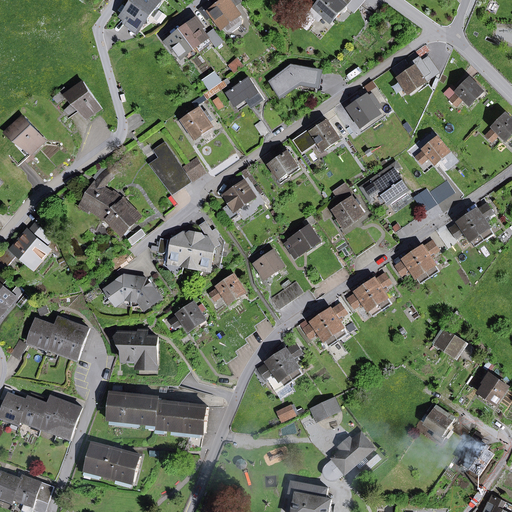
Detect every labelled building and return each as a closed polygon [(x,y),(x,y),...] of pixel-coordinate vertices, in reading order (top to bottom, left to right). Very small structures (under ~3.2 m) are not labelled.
[(126,23),(131,22),(141,30),(145,24),(149,23),(148,19),(162,0),(161,0),(134,0),(123,17),(125,18),(126,23)] [(242,25),(243,20),(234,8),(227,0),(222,4),(220,1),(217,4),(219,7),(213,11),(228,32),(232,32),(242,25)] [(227,0),(234,8),(242,2),(240,0),(227,0)] [(346,6),(351,0),(323,0),(312,13),(320,20),(324,15),(332,22),(341,13),(345,13),(347,10),(346,6)] [(351,0),(346,6),(354,13),(365,1),(364,0),(351,0)] [(209,2),(199,10),(206,19),(211,16),(208,12),(214,7),(209,2)] [(306,12),(298,22),(307,29),(314,19),(306,12)] [(205,27),(198,18),(183,30),(196,48),(199,46),(209,38),(207,35),(202,29),(205,27)] [(141,30),(131,22),(131,24),(129,28),(135,33),(137,34),(141,30)] [(214,29),(207,35),(209,38),(212,42),(216,47),(224,42),(214,29)] [(176,48),(183,58),(186,55),(195,49),(196,48),(183,30),(167,42),(174,50),(176,48)] [(199,46),(203,50),(212,42),(209,38),(199,46)] [(186,55),(190,60),(199,54),(195,49),(186,55)] [(238,59),(229,66),(234,73),(244,66),(238,59)] [(318,84),(321,71),(302,68),(302,67),(293,66),(289,69),(289,70),(272,82),(282,98),(305,82),(318,84)] [(406,85),(410,92),(417,87),(426,81),(417,67),(401,78),(403,80),(400,82),(404,87),(406,85)] [(257,105),(265,100),(250,78),(228,93),(238,108),(252,98),(257,105)] [(228,79),(214,88),(217,93),(231,83),(228,79)] [(454,104),(462,96),(465,99),(471,105),(484,92),(471,79),(459,91),(450,100),(454,104)] [(58,102),(55,105),(66,116),(76,107),(78,109),(89,119),(103,109),(84,82),(69,92),(66,95),(58,102)] [(307,91),(317,93),(318,84),(305,82),(304,90),(307,91)] [(366,87),(368,91),(375,86),(373,82),(366,87)] [(417,87),(410,92),(406,85),(404,87),(410,95),(419,89),(417,87)] [(445,94),(450,100),(459,91),(453,86),(445,94)] [(65,88),(54,98),(58,102),(66,95),(69,92),(65,88)] [(207,99),(217,93),(214,88),(204,95),(207,99)] [(207,99),(204,95),(193,103),(196,107),(207,99)] [(454,104),(457,107),(465,99),(462,96),(454,104)] [(374,99),(371,101),(368,97),(351,108),(356,116),(354,118),(360,127),(379,113),(374,105),(377,103),(374,99)] [(254,107),(257,105),(252,98),(238,108),(240,111),(251,103),(254,107)] [(66,116),(68,119),(78,109),(76,107),(66,116)] [(193,139),(213,125),(207,117),(210,115),(207,111),(204,113),(201,109),(184,121),(189,129),(187,130),(193,139)] [(490,139),(498,131),(501,134),(507,140),(511,135),(511,119),(507,115),(486,135),(490,139)] [(24,117),(7,133),(18,142),(6,153),(18,166),(27,158),(19,150),(23,146),(32,154),(46,141),(24,117)] [(255,126),(263,137),(270,133),(262,121),(255,126)] [(319,143),(324,151),(341,139),(328,121),(323,124),(321,121),(316,125),(318,128),(308,134),(306,131),(293,140),(303,154),(319,143)] [(308,134),(318,128),(316,125),(306,131),(308,134)] [(490,139),(493,142),(501,134),(498,131),(490,139)] [(431,157),(437,164),(450,152),(439,138),(416,157),(420,161),(428,154),(431,157)] [(172,195),(191,182),(189,178),(182,169),(165,144),(156,151),(157,151),(159,150),(163,157),(162,158),(152,165),(172,195)] [(18,166),(19,166),(32,154),(23,146),(19,150),(27,158),(18,166)] [(291,176),(301,169),(289,152),(282,156),(280,153),(275,157),(277,160),(270,165),(280,179),(279,181),(280,184),(291,176)] [(420,161),(422,164),(431,157),(428,154),(420,161)] [(207,172),(198,158),(191,163),(200,176),(206,172),(207,172)] [(381,192),(389,204),(407,192),(410,190),(396,171),(400,168),(397,162),(361,188),(370,200),(381,192)] [(190,177),(193,181),(200,176),(191,163),(182,169),(189,178),(190,177)] [(103,174),(98,181),(103,183),(107,178),(113,174),(110,169),(103,174)] [(247,178),(249,176),(254,185),(257,183),(247,170),(243,172),(247,178)] [(107,178),(103,183),(98,181),(96,184),(104,189),(109,183),(115,177),(113,174),(107,178)] [(438,205),(456,193),(447,181),(436,189),(443,199),(437,203),(438,205)] [(231,221),(239,216),(236,211),(256,197),(246,182),(225,196),(231,204),(223,208),(231,221)] [(142,217),(124,199),(122,201),(115,196),(104,189),(96,184),(95,183),(84,200),(92,205),(91,209),(105,219),(107,218),(124,235),(142,217)] [(346,184),(335,192),(338,196),(349,189),(346,184)] [(341,201),(352,193),(349,189),(338,196),(341,201)] [(443,199),(436,189),(430,193),(437,203),(443,199)] [(394,207),(398,211),(415,199),(409,195),(407,192),(389,204),(393,208),(394,207)] [(339,219),(344,227),(363,214),(358,206),(361,204),(358,199),(355,202),(353,199),(336,211),(340,217),(339,219)] [(398,211),(386,219),(395,231),(424,211),(416,199),(415,199),(398,211)] [(91,209),(92,205),(84,200),(80,207),(89,212),(91,209)] [(492,209),(487,203),(469,216),(486,240),(495,234),(487,222),(490,220),(489,218),(486,213),(492,209)] [(489,218),(494,214),(492,209),(486,213),(489,218)] [(468,235),(476,247),(486,240),(469,216),(450,229),(454,235),(460,231),(463,235),(464,237),(468,235)] [(340,229),(344,227),(339,219),(335,221),(340,229)] [(29,232),(32,234),(39,226),(36,224),(29,232)] [(47,246),(51,241),(45,231),(39,225),(39,226),(32,234),(29,232),(14,250),(10,247),(0,258),(0,259),(8,266),(18,254),(23,258),(24,257),(34,266),(41,258),(44,260),(52,250),(47,246)] [(203,234),(197,233),(191,266),(200,268),(203,266),(220,269),(225,243),(215,227),(203,234)] [(287,245),(296,258),(321,241),(311,227),(292,240),(292,241),(287,245)] [(133,246),(147,235),(142,229),(129,240),(133,246)] [(457,239),(463,235),(460,231),(454,235),(457,239)] [(182,265),(191,266),(197,233),(192,232),(188,235),(183,234),(174,240),(171,260),(180,261),(182,265)] [(358,257),(376,244),(367,232),(349,245),(358,257)] [(161,239),(158,253),(164,254),(166,253),(168,240),(161,239)] [(437,247),(433,241),(414,253),(431,278),(440,271),(432,259),(436,257),(434,255),(431,250),(437,247)] [(256,265),(266,279),(285,266),(271,245),(264,250),(269,256),(256,265)] [(434,255),(440,251),(437,247),(431,250),(434,255)] [(414,272),(422,284),(431,278),(414,253),(396,266),(400,272),(405,268),(408,273),(410,275),(414,272)] [(324,280),(343,267),(334,254),(315,267),(324,280)] [(34,266),(37,268),(44,260),(41,258),(34,266)] [(403,276),(408,273),(405,268),(400,272),(403,276)] [(0,282),(3,285),(8,279),(0,272),(0,282)] [(389,279),(385,273),(367,286),(383,310),(393,304),(385,292),(388,290),(387,287),(384,283),(389,279)] [(126,299),(133,300),(137,277),(136,281),(128,279),(126,276),(107,290),(118,305),(123,301),(126,299)] [(235,276),(211,294),(214,298),(223,291),(231,303),(247,292),(235,276)] [(137,278),(137,277),(133,300),(140,301),(142,304),(146,309),(161,298),(148,279),(144,282),(137,281),(137,278)] [(387,287),(392,284),(389,279),(384,283),(387,287)] [(0,309),(5,314),(18,298),(13,294),(3,285),(0,282),(0,309)] [(296,282),(271,299),(279,310),(304,293),(296,282)] [(366,305),(374,317),(383,310),(367,286),(348,299),(352,305),(358,301),(361,305),(362,307),(366,305)] [(13,294),(18,298),(24,292),(18,288),(13,294)] [(106,304),(111,300),(105,291),(102,293),(106,299),(103,301),(106,304)] [(355,309),(361,305),(358,301),(352,305),(355,309)] [(207,320),(195,304),(170,321),(173,326),(183,319),(191,331),(207,320)] [(258,304),(251,309),(260,321),(266,317),(258,304)] [(348,314),(341,304),(322,316),(339,340),(348,334),(339,320),(348,314)] [(248,317),(254,325),(260,321),(251,309),(245,313),(248,317)] [(320,333),(330,347),(339,340),(322,316),(304,329),(308,335),(317,328),(320,333)] [(248,317),(242,321),(251,333),(257,329),(254,325),(248,317)] [(69,354),(80,358),(90,329),(60,318),(57,326),(49,349),(47,356),(57,358),(59,353),(68,356),(69,354)] [(49,349),(57,326),(39,320),(30,344),(40,347),(41,346),(49,349)] [(238,330),(244,338),(251,333),(242,321),(236,326),(238,330)] [(308,335),(311,339),(320,333),(317,328),(308,335)] [(436,342),(459,358),(461,355),(472,363),(480,352),(446,328),(436,342)] [(158,365),(159,338),(149,337),(149,331),(140,330),(140,334),(121,333),(118,337),(125,349),(129,350),(129,361),(139,362),(139,365),(140,365),(157,365),(158,365)] [(241,346),(247,342),(244,338),(238,330),(233,334),(241,346)] [(229,343),(235,351),(241,346),(233,334),(227,338),(229,343)] [(28,346),(23,343),(20,341),(12,353),(20,359),(28,346)] [(232,359),(238,355),(235,351),(229,343),(223,347),(232,359)] [(300,350),(296,344),(278,356),(294,381),(295,381),(304,374),(294,360),(291,356),(300,350)] [(226,363),(232,359),(223,347),(217,351),(226,363)] [(291,356),(294,360),(303,354),(300,350),(291,356)] [(295,381),(294,381),(278,356),(259,369),(263,375),(264,375),(269,371),(272,376),(274,378),(269,381),(277,393),(289,384),(295,381)] [(486,385),(481,392),(497,403),(508,387),(489,375),(484,383),(486,385)] [(277,393),(281,399),(294,391),(289,384),(277,393)] [(13,421),(21,424),(31,397),(30,397),(29,401),(11,394),(13,389),(6,387),(1,399),(8,402),(2,418),(12,422),(13,421)] [(494,407),(497,403),(481,392),(478,396),(494,407)] [(113,393),(110,419),(113,419),(142,423),(150,424),(158,424),(158,425),(161,402),(162,399),(140,397),(133,396),(113,393)] [(50,405),(51,401),(32,394),(31,397),(50,405)] [(33,424),(42,428),(54,397),(53,397),(51,401),(50,405),(31,397),(21,424),(20,425),(21,425),(22,421),(33,425),(33,424)] [(62,433),(73,437),(84,408),(54,397),(42,428),(42,429),(61,436),(62,433)] [(312,410),(318,422),(341,411),(336,399),(312,410)] [(204,433),(206,433),(209,408),(189,406),(182,405),(161,402),(158,425),(158,424),(158,428),(167,429),(175,430),(189,431),(188,436),(187,446),(202,447),(204,433)] [(429,413),(431,415),(437,407),(434,405),(429,413)] [(278,412),(283,422),(296,416),(292,406),(278,412)] [(442,443),(446,437),(444,436),(455,419),(437,407),(431,415),(425,424),(439,433),(435,438),(442,443)] [(113,424),(141,428),(142,423),(113,419),(113,424)] [(366,458),(376,449),(362,433),(353,441),(351,438),(340,448),(342,450),(326,466),(324,471),(325,475),(328,479),(333,481),(337,481),(346,473),(347,474),(357,465),(366,458)] [(480,481),(491,464),(489,462),(494,455),(487,451),(489,447),(480,441),(476,448),(474,447),(465,461),(461,468),(480,481)] [(134,482),(135,483),(142,457),(121,451),(114,449),(93,444),(87,470),(102,474),(119,479),(134,482)] [(460,457),(465,461),(474,447),(469,444),(460,457)] [(357,465),(360,469),(369,461),(366,458),(357,465)] [(245,468),(247,465),(246,461),(242,460),(239,461),(237,464),(238,468),(242,469),(245,468)] [(86,475),(101,479),(102,474),(87,470),(86,475)] [(2,476),(0,481),(0,498),(5,500),(6,499),(15,502),(15,500),(23,479),(3,472),(2,476)] [(23,479),(15,500),(25,504),(26,502),(35,506),(38,497),(50,502),(55,487),(24,476),(23,479)] [(118,483),(132,487),(134,482),(119,479),(118,483)] [(297,496),(294,511),(330,511),(333,500),(327,499),(329,488),(292,481),(291,490),(298,491),(297,496)] [(510,511),(511,510),(511,505),(493,496),(484,511),(510,511)]
